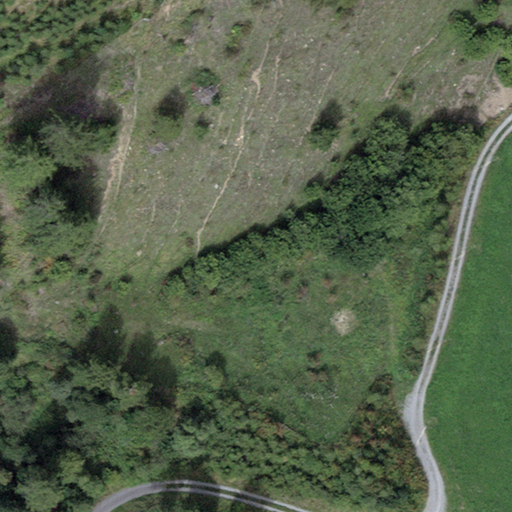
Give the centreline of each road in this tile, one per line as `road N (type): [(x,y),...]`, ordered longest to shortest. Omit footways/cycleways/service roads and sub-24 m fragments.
road 1 (track): [(511,125),(474,175),(463,255),(413,417),(433,468),(438,511)]
road 2 (track): [(300,511),(192,481),(135,490),(100,511)]
